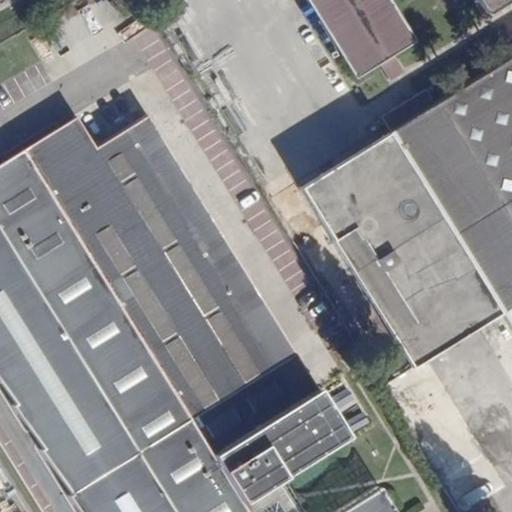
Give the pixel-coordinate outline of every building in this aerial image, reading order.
[(415,36),(393,0),(310,0),(356,74),(377,61),(393,49),(415,36)] [(372,101),(381,115),(419,92),(409,76),(511,11),(511,0),(403,67),(393,49),(377,61),(394,88),(372,101)] [(511,322),(511,0),(477,0),(483,9),(497,0),(511,0),(511,48),(431,98),(425,88),(419,92),(381,115),(504,309),(511,322)] [(306,364),(146,106),(123,120),(283,379),(306,364)] [(92,139),(74,109),(0,155),(0,374),(85,511),(395,511),(378,484),(333,511),(304,511),(281,474),(348,432),(306,364),(283,379),(123,120),(92,139)] [(504,309),(381,115),(291,170),(411,366),(504,309)]
